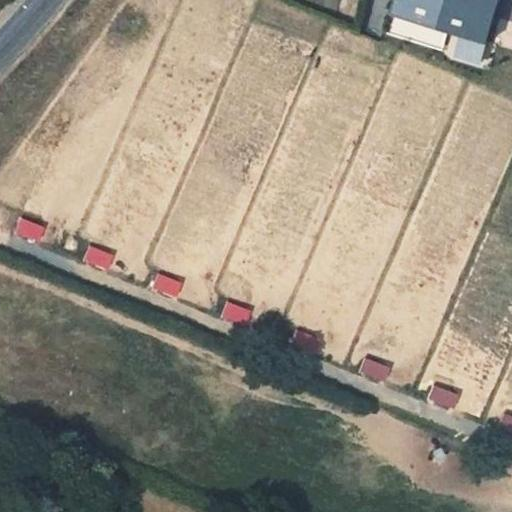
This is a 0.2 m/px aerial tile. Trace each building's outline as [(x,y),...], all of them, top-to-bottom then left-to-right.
[(496,0),(395,0),(391,15),(485,41),(496,0)] [(46,228),(20,217),(13,234),(39,244),(46,228)] [(116,257),(91,246),(84,263),(109,273),(116,257)] [(183,284),(158,274),(151,290),(176,301),(183,284)] [(253,312),(228,301),(221,317),(246,328),(253,312)] [(320,341),(294,330),(287,346),(313,357),(320,341)] [(390,368),(364,357),(357,374),(383,384),(390,368)] [(459,396),(434,385),(427,401),(452,412),(459,396)] [(511,417),(505,414),(498,430),(511,436),(511,417)]
